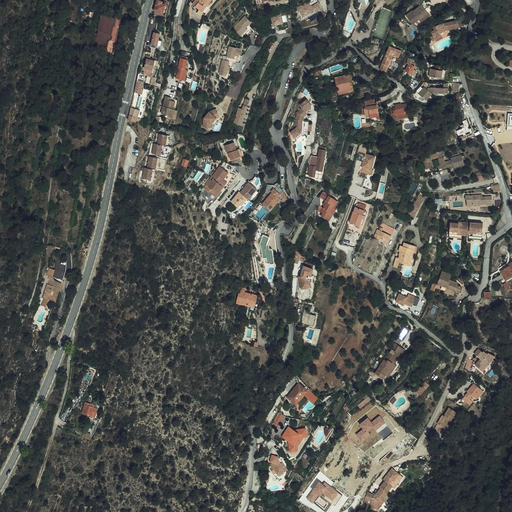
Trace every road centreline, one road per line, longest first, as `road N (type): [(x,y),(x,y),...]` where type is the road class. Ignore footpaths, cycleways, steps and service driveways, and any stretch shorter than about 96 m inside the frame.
road 1 (residential): [(331,0),(329,20),(292,56),(276,116),(294,202),(277,237),(291,338),(254,430),(240,511)]
road 2 (secondary): [(0,482),(87,273),(149,0)]
road 3 (track): [(25,511),(66,387),(67,330)]
road 4 (residential): [(511,224),(488,243),(486,276),(465,305),(460,355)]
